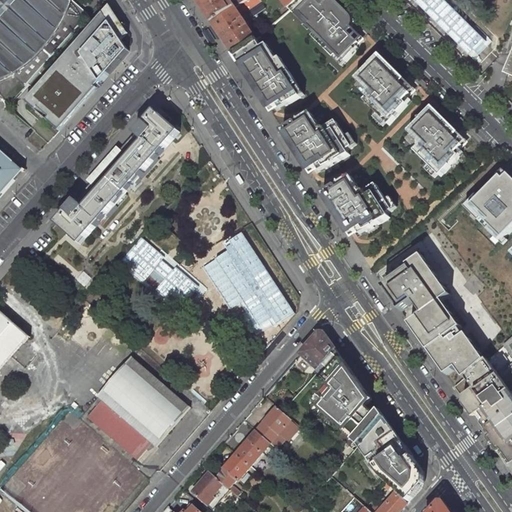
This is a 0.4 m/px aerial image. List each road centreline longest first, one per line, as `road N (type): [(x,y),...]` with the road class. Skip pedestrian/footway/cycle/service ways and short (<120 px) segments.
road 1 (secondary): [(353,289),(188,34)]
road 2 (secondary): [(173,52),(336,301)]
road 3 (residential): [(147,511),(336,301)]
road 4 (residential): [(0,246),(173,52)]
road 5 (tertiary): [(511,148),(362,0)]
road 6 (secondary): [(336,301),(455,473)]
road 7 (secondary): [(475,458),(353,289)]
